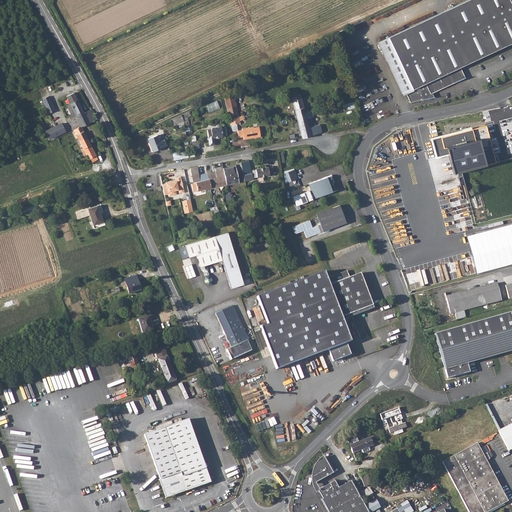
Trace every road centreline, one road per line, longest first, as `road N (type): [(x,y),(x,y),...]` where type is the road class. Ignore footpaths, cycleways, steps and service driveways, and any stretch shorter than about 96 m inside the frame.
road 1 (residential): [(511,91),(397,121),(369,137),(359,177),(406,309),(407,337),(395,374),(300,459)]
road 2 (track): [(399,0),(126,128),(89,59),(213,0)]
road 3 (secondary): [(238,434),(125,175)]
road 4 (unknown): [(394,277),(438,246),(428,169),(437,135),(489,118)]
road 5 (residential): [(125,175),(328,143)]
road 6 (secondary): [(125,175),(37,0)]
